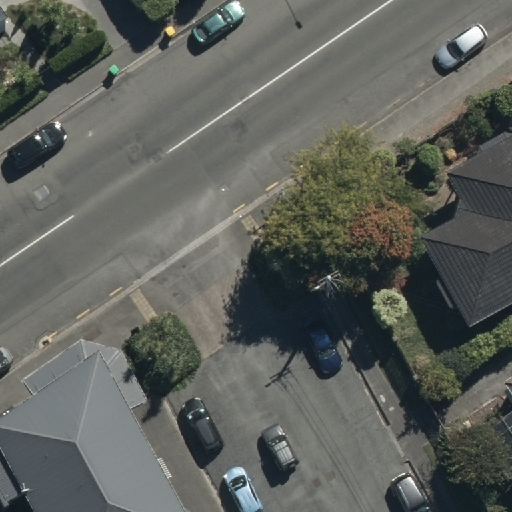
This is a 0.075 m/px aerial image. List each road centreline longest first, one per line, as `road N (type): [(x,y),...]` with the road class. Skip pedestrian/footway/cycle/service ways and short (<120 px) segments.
road 1 (residential): [(142,165),(336,511)]
road 2 (tertiary): [(142,165),(386,0)]
road 3 (tertiary): [(0,261),(142,165)]
